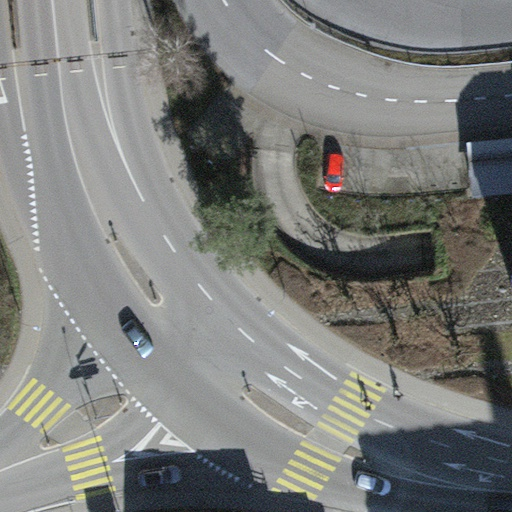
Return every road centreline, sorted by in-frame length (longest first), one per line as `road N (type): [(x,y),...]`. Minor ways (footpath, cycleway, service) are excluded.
road 1 (unclassified): [(511,494),(372,464),(331,444),(193,343)]
road 2 (residential): [(193,343),(132,128),(117,0)]
road 3 (residential): [(52,0),(77,164),(121,257)]
road 4 (residential): [(193,343),(78,433),(0,465)]
road 5 (residential): [(0,84),(32,183),(121,257)]
